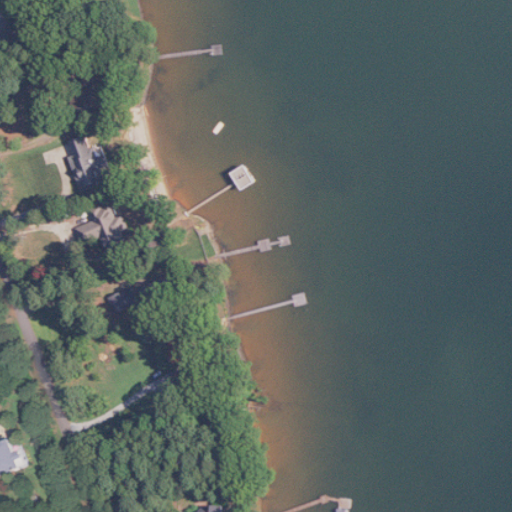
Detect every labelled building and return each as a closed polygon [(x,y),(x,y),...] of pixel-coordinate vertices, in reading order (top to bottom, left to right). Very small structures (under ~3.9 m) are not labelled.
[(115,202),(121,219),(130,215),(134,228),(127,231),(133,248),(114,254),(108,237),(86,245),(80,228),(98,222),(93,209),(115,202)] [(153,304),(146,288),(180,275),(186,290),(153,304)] [(141,303),(119,314),(112,299),(135,289),(141,303)] [(181,366),(167,341),(185,332),(190,341),(196,338),(204,354),(181,366)] [(7,478),(0,460),(0,445),(16,439),(19,447),(28,443),(37,465),(7,478)]
